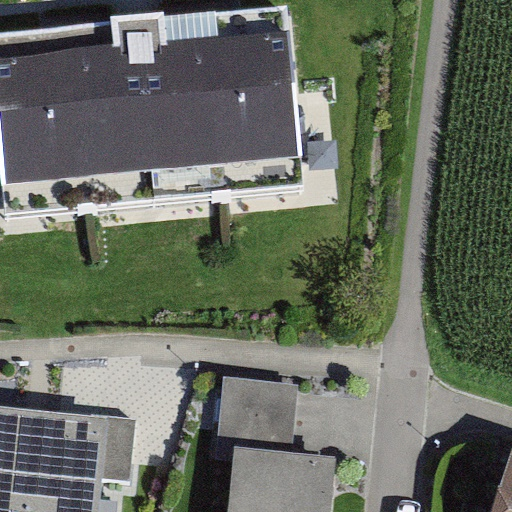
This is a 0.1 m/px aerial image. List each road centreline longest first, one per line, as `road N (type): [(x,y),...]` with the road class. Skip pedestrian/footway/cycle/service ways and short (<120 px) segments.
road 1 (track): [(448,0),(404,387)]
road 2 (residential): [(404,387),(392,511)]
